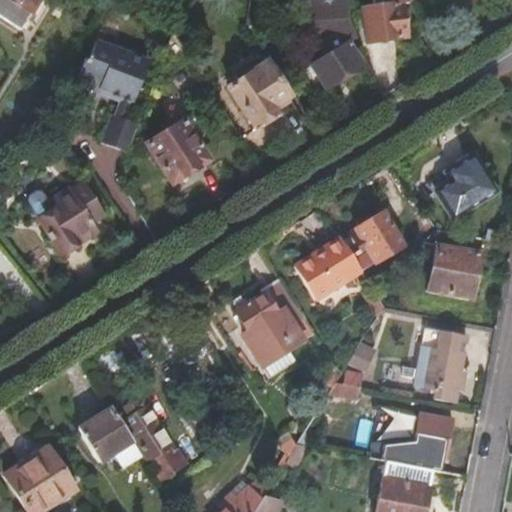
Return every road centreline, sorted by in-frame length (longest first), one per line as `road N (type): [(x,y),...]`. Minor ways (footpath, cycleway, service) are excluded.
road 1 (unclassified): [(511,55),(0,377)]
road 2 (residential): [(480,511),(511,348)]
